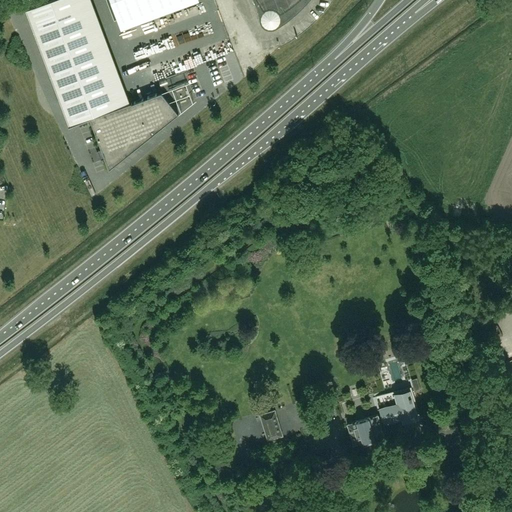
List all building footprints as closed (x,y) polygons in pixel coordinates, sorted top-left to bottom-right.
[(50,0),(26,9),(59,97),(108,79),(79,0),(50,0)] [(110,0),(115,11),(119,21),(175,0),(110,0)] [(257,0),(259,3),(262,6),(265,10),(268,14),(271,18),(274,16),(278,14),(282,12),(285,10),(289,7),(292,5),(296,2),(298,0),(257,0)] [(168,37),(170,44),(173,43),(175,48),(179,47),(177,42),(181,40),(178,33),(168,37)] [(146,61),(170,48),(168,43),(156,49),(154,45),(141,52),(146,61)] [(172,84),(165,86),(167,93),(186,89),(184,80),(172,83),(172,84)] [(178,113),(175,115),(167,105),(164,106),(164,104),(160,95),(159,92),(157,93),(131,103),(131,102),(69,125),(69,126),(90,118),(101,148),(98,149),(101,158),(105,157),(109,169),(168,122),(168,121),(179,113),(178,113)] [(384,436),(380,423),(385,421),(385,423),(384,423),(385,424),(386,424),(403,419),(404,424),(417,420),(410,392),(396,396),(399,405),(381,410),(381,411),(382,411),(384,417),(379,418),(378,416),(348,424),(353,444),(363,442),(364,447),(376,443),(374,438),(384,436)] [(275,410),(260,415),(267,440),(282,436),(275,410)]
